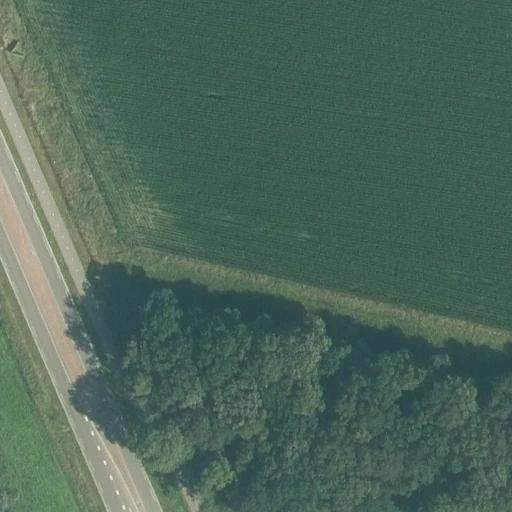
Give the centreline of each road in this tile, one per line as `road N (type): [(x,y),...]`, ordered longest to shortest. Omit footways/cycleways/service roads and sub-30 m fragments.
road 1 (primary): [(152,511),(0,158)]
road 2 (primary): [(0,230),(117,511)]
